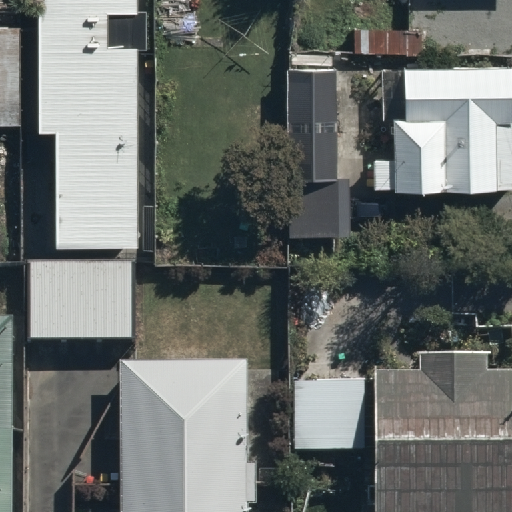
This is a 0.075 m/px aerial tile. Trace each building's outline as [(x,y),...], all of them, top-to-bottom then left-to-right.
[(141,258),(140,0),(33,0),(34,142),(51,142),(52,259),(141,258)] [(19,34),(0,33),(0,132),(20,132),(19,34)] [(351,179),(337,179),(336,70),(290,70),(291,238),(351,238),(351,179)] [(377,193),(511,193),(511,71),(402,71),(402,116),(394,116),(394,159),(377,159),(377,193)] [(27,268),(28,344),(135,344),(135,268),(27,268)] [(15,511),(15,323),(0,323),(0,511),(15,511)] [(376,462),(376,511),(511,511),(511,377),(499,378),(498,364),(423,366),(423,383),(300,385),(301,463),(376,462)] [(250,511),(250,367),(123,368),(123,511),(250,511)]
